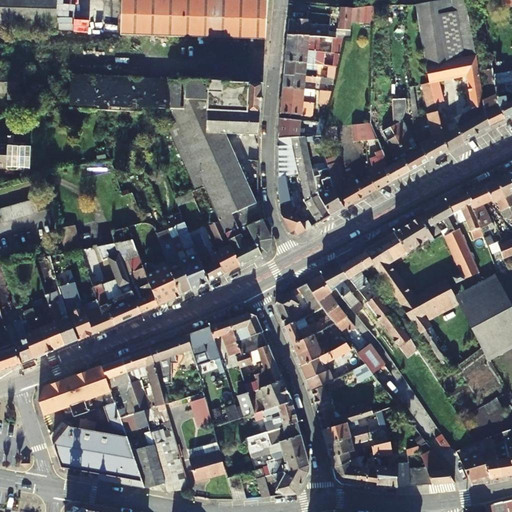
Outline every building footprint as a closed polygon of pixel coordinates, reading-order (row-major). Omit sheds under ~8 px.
[(54,0),(0,0),(0,11),(55,14),(54,0)] [(119,0),(119,16),(251,21),(251,19),(224,18),(224,8),(215,7),(215,0),(119,0)] [(251,14),(251,6),(251,0),(215,0),(215,7),(224,8),(224,18),(251,19),(251,14)] [(415,3),(429,69),(466,61),(455,0),(445,0),(435,1),(415,3)] [(483,115),(482,106),(464,0),(455,0),(466,61),(429,69),(433,87),(437,106),(446,103),(441,83),(469,78),(476,120),(444,139),(447,153),(489,128),(490,128),(484,116),(483,115)] [(511,10),(511,0),(502,0),(504,11),(511,10)] [(251,6),(251,14),(264,14),(265,6),(251,6)] [(351,8),(339,7),(337,30),(336,39),(347,40),(349,28),(351,8)] [(55,14),(0,11),(0,33),(54,35),(55,14)] [(200,38),(263,40),(263,34),(250,34),(251,27),(251,21),(119,16),(119,36),(200,38)] [(328,26),(327,25),(307,24),(307,20),(295,19),(293,36),(308,37),(319,38),(327,38),(328,26)] [(307,49),(308,42),(308,37),(293,36),(286,35),(285,47),(307,49)] [(307,49),(318,51),(319,43),(308,42),(307,49)] [(284,61),(305,64),(306,58),(307,49),(285,47),(284,61)] [(306,58),(317,59),(318,51),(307,49),(306,58)] [(283,76),(304,78),(304,71),(305,64),(284,61),(283,76)] [(304,78),(315,79),(315,72),(304,71),(304,78)] [(0,90),(18,91),(19,72),(0,72),(0,90)] [(504,121),(511,117),(511,101),(506,105),(505,89),(511,88),(511,73),(494,75),(494,80),(497,96),(498,105),(499,109),(499,110),(504,121)] [(498,105),(497,96),(493,97),(490,81),(494,80),(494,75),(494,74),(486,76),(489,97),(491,96),(492,100),(482,106),(483,115),(484,116),(499,109),(498,105)] [(71,75),(69,109),(94,111),(120,113),(140,115),(140,111),(164,112),(209,113),(232,114),(234,82),(199,81),(199,78),(191,78),(191,80),(71,75)] [(208,135),(227,136),(259,137),(261,95),(263,76),(248,75),(248,79),(241,79),(241,83),(234,82),(232,114),(209,113),(208,135)] [(281,89),(302,91),(303,85),(304,78),(283,76),(281,89)] [(444,155),(447,153),(444,139),(437,106),(433,87),(420,90),(427,119),(425,120),(429,139),(429,142),(427,143),(428,148),(421,151),(428,163),(444,155)] [(301,104),(312,105),(313,92),(302,91),(281,89),(280,102),(301,104)] [(319,90),(318,104),(327,105),(328,90),(319,90)] [(300,110),(301,104),(280,102),(279,114),(300,116),(300,110)] [(394,126),(398,124),(403,121),(402,117),(406,113),(405,102),(392,104),(394,126)] [(304,111),(304,116),(308,117),(311,115),(312,105),(301,104),(300,110),(304,111)] [(327,116),(328,107),(318,105),(318,115),(327,116)] [(499,110),(499,109),(484,116),(490,128),(504,121),(499,110)] [(239,206),(255,201),(227,136),(208,135),(209,113),(164,112),(171,126),(202,189),(208,202),(214,214),(225,235),(247,227),(243,216),(239,206)] [(319,120),(316,142),(323,142),(324,142),(327,118),(319,117),(319,120)] [(300,141),(300,120),(279,119),(278,140),(292,141),(300,141)] [(373,141),(372,123),(352,124),(352,141),(373,141)] [(390,128),(407,159),(414,155),(398,124),(394,126),(390,128)] [(171,126),(163,130),(193,192),(202,189),(171,126)] [(400,163),(403,161),(407,159),(390,128),(383,132),(400,163)] [(0,138),(0,166),(28,168),(28,147),(14,147),(14,137),(0,137),(0,138)] [(152,157),(144,137),(131,141),(139,161),(152,157)] [(429,142),(429,139),(418,145),(421,151),(428,148),(427,143),(429,142)] [(139,161),(131,141),(124,144),(122,145),(130,164),(136,162),(139,161)] [(294,148),(300,177),(306,206),(317,225),(331,218),(320,199),(314,174),(308,148),(307,141),(300,141),(292,141),(294,148)] [(381,141),(380,141),(377,141),(377,152),(375,152),(376,163),(371,168),(375,176),(369,179),(376,192),(391,183),(384,171),(384,170),(381,141)] [(282,151),(287,180),(300,177),(294,148),(278,148),(278,151),(282,151)] [(279,181),(287,180),(282,151),(278,151),(278,153),(279,181)] [(421,151),(414,155),(407,159),(403,161),(409,173),(428,163),(421,151)] [(403,161),(400,163),(384,171),(391,183),(409,173),(403,161)] [(339,170),(329,172),(333,193),(344,210),(375,192),(376,192),(369,179),(363,183),(359,176),(342,185),(339,170)] [(326,196),(320,199),(331,218),(344,210),(333,193),(329,172),(321,174),(326,196)] [(511,183),(509,176),(497,181),(511,210),(511,183)] [(293,212),(287,180),(279,181),(279,193),(281,217),(290,235),(298,236),(305,232),(302,226),(293,212)] [(509,220),(511,218),(511,210),(497,181),(485,187),(494,205),(497,204),(505,220),(508,219),(509,220)] [(195,208),(208,202),(202,189),(193,192),(189,194),(195,208)] [(482,205),(486,203),(480,189),(467,195),(480,228),(486,225),(487,229),(491,227),(482,205)] [(449,203),(447,204),(452,215),(463,210),(468,220),(478,244),(486,241),(480,228),(467,195),(449,203)] [(32,198),(0,208),(0,222),(36,211),(32,198)] [(261,208),(260,198),(255,201),(239,206),(243,216),(261,208)] [(447,204),(428,214),(436,225),(443,221),(448,232),(443,234),(463,276),(456,279),(458,284),(479,272),(469,252),(468,248),(456,225),(452,215),(447,204)] [(263,222),(261,208),(243,216),(247,227),(248,228),(263,222)] [(456,225),(468,220),(463,210),(452,215),(456,225)] [(225,235),(214,214),(211,216),(216,227),(210,229),(221,253),(216,255),(219,263),(225,276),(241,268),(225,235)] [(427,230),(436,225),(428,214),(420,219),(427,230)] [(434,241),(427,230),(420,219),(418,219),(383,241),(395,260),(427,239),(430,243),(434,241)] [(271,241),(263,222),(248,228),(262,257),(267,254),(271,241)] [(208,285),(225,276),(219,263),(213,266),(206,248),(204,249),(201,242),(199,243),(190,223),(184,225),(208,285)] [(192,293),(208,285),(184,225),(176,228),(185,253),(177,256),(192,293)] [(241,268),(262,257),(248,228),(247,227),(225,235),(241,268)] [(112,247),(119,264),(135,257),(123,229),(105,236),(109,247),(112,247)] [(59,238),(63,252),(74,251),(70,235),(59,238)] [(177,256),(170,238),(161,241),(170,263),(164,265),(178,299),(192,293),(177,256)] [(511,255),(511,240),(498,247),(503,259),(511,255)] [(388,265),(395,260),(383,241),(375,246),(388,265)] [(411,301),(388,265),(375,246),(364,253),(372,265),(388,288),(418,334),(429,327),(426,322),(457,305),(445,283),(411,301)] [(109,247),(78,250),(81,258),(98,256),(107,259),(115,279),(114,283),(116,287),(119,288),(121,295),(113,299),(114,302),(108,305),(107,302),(108,301),(101,283),(96,284),(91,272),(87,273),(89,280),(103,315),(109,313),(113,326),(140,315),(135,303),(119,264),(112,247),(109,247)] [(139,266),(140,269),(157,307),(178,299),(164,265),(158,251),(150,254),(156,271),(151,273),(148,266),(145,264),(139,266)] [(367,301),(378,295),(378,294),(361,272),(372,265),(364,253),(340,267),(350,280),(367,301)] [(358,305),(344,284),(350,280),(340,267),(339,268),(322,277),(332,293),(337,291),(341,297),(346,305),(347,307),(351,310),(358,305)] [(140,315),(157,307),(140,269),(132,273),(143,300),(135,303),(140,315)] [(62,287),(72,315),(72,316),(81,339),(93,334),(83,306),(70,271),(65,272),(69,284),(62,287)] [(511,305),(497,276),(457,295),(489,361),(511,349),(511,305)] [(335,326),(342,335),(344,337),(355,328),(334,300),(341,297),(337,291),(332,293),(322,277),(307,286),(322,310),(323,310),(329,318),(335,326)] [(92,302),(83,306),(93,334),(99,332),(113,326),(109,313),(103,315),(89,280),(85,282),(92,302)] [(314,314),(322,310),(307,286),(298,290),(314,314)] [(59,288),(69,316),(72,315),(62,287),(59,288)] [(388,288),(378,294),(378,295),(415,352),(425,345),(418,334),(388,288)] [(78,340),(69,317),(63,320),(60,313),(57,314),(54,305),(57,304),(58,301),(56,292),(45,296),(54,323),(63,346),(78,340)] [(291,310),(298,307),(299,306),(292,294),(278,301),(275,307),(285,329),(298,322),(291,310)] [(366,302),(403,360),(415,352),(378,295),(367,301),(366,302)] [(31,309),(29,304),(20,307),(28,331),(23,333),(24,335),(32,358),(51,351),(46,338),(42,340),(31,309)] [(51,351),(63,346),(54,323),(49,324),(42,305),(31,309),(42,340),(46,338),(51,351)] [(298,322),(304,319),(298,307),(291,310),(298,322)] [(231,321),(237,342),(263,335),(256,318),(250,315),(231,321)] [(292,347),(327,330),(335,326),(329,318),(321,322),(322,323),(309,329),(304,319),(298,322),(285,329),(292,347)] [(19,363),(32,358),(24,335),(14,338),(16,332),(13,323),(11,324),(10,320),(3,322),(5,329),(7,328),(13,347),(19,363)] [(211,328),(214,340),(221,337),(228,358),(235,356),(240,355),(237,342),(231,321),(211,328)] [(452,362),(429,327),(418,334),(425,345),(443,371),(446,376),(456,369),(452,362)] [(211,328),(187,337),(191,350),(204,345),(208,359),(219,355),(214,340),(211,328)] [(319,342),(330,337),(327,330),(292,347),(296,357),(320,346),(319,342)] [(269,347),(263,335),(237,342),(240,355),(248,352),(257,350),(269,347)] [(344,337),(342,335),(337,337),(344,348),(350,345),(344,337)] [(176,402),(164,359),(191,350),(187,337),(151,349),(164,405),(176,402)] [(327,342),(332,340),(330,337),(319,342),(320,346),(327,342)] [(378,345),(386,355),(392,351),(384,340),(378,345)] [(378,345),(375,341),(357,354),(365,365),(373,375),(376,379),(394,367),(388,357),(386,355),(378,345)] [(301,368),(332,353),(327,342),(320,346),(296,357),(301,368)] [(324,367),(346,356),(355,352),(350,345),(344,348),(332,353),(301,368),(311,392),(311,393),(325,387),(333,383),(324,367)] [(0,370),(19,363),(13,347),(0,351),(0,370)] [(269,347),(257,350),(262,369),(259,370),(260,374),(253,375),(255,382),(250,384),(248,377),(251,377),(248,368),(240,371),(246,392),(283,382),(269,347)] [(145,368),(155,409),(165,407),(164,405),(151,349),(123,359),(128,374),(145,368)] [(235,356),(238,367),(250,363),(248,352),(240,355),(235,356)] [(116,378),(128,374),(123,359),(102,366),(107,380),(110,388),(119,385),(116,378)] [(373,375),(365,365),(356,371),(353,372),(361,383),(373,375)] [(95,410),(91,399),(108,393),(108,392),(111,391),(110,388),(107,380),(102,366),(93,370),(98,384),(57,398),(56,405),(52,406),(54,411),(64,408),(68,419),(95,410)] [(98,384),(93,370),(85,372),(44,387),(39,400),(44,415),(54,411),(52,406),(56,405),(57,398),(98,384)] [(432,379),(436,384),(446,376),(443,371),(432,379)] [(116,378),(119,385),(126,407),(118,410),(125,432),(145,426),(141,413),(131,383),(128,374),(116,378)] [(141,413),(149,411),(139,381),(131,383),(141,413)] [(261,400),(264,411),(292,403),(292,402),(283,382),(246,392),(246,394),(252,414),(257,413),(254,401),(261,400)] [(328,415),(333,413),(327,394),(325,387),(311,393),(318,418),(328,415)] [(115,403),(111,391),(108,392),(108,393),(107,400),(109,405),(115,403)] [(252,414),(246,394),(236,397),(239,406),(235,407),(239,418),(252,414)] [(212,426),(205,399),(191,403),(198,429),(212,426)] [(62,470),(94,475),(98,475),(143,482),(132,449),(125,432),(118,410),(115,403),(109,405),(105,407),(114,434),(95,431),(80,428),(79,428),(68,427),(54,446),(62,470)] [(260,435),(272,432),(298,424),(292,403),(264,411),(257,413),(252,414),(254,421),(278,415),(279,418),(271,420),(271,423),(258,427),(260,435)] [(234,405),(224,408),(228,421),(239,418),(235,407),(234,405)] [(346,426),(371,418),(368,409),(339,417),(333,413),(328,415),(318,418),(322,434),(346,426)] [(380,431),(385,429),(380,415),(375,417),(380,431)] [(79,428),(80,428),(95,431),(96,423),(81,420),(79,428)] [(272,432),(276,447),(302,440),(298,424),(272,432)] [(322,434),(326,447),(376,432),(375,428),(365,431),(365,428),(349,433),(346,426),(322,434)] [(385,429),(380,431),(384,443),(389,441),(385,429)] [(511,449),(509,439),(511,437),(511,432),(511,429),(502,433),(510,459),(511,465),(511,449)] [(146,431),(140,433),(145,445),(150,443),(146,431)] [(260,435),(244,439),(249,456),(261,452),(261,451),(269,448),(276,447),(272,432),(260,435)] [(326,447),(329,460),(353,453),(351,446),(368,441),(368,438),(377,435),(376,432),(326,447)] [(441,437),(435,441),(444,454),(450,450),(441,437)] [(276,447),(269,448),(273,462),(266,464),(270,477),(273,476),(275,482),(279,484),(276,491),(282,498),(295,496),(308,475),(310,467),(302,440),(276,447)] [(381,461),(394,456),(389,441),(384,443),(370,447),(374,463),(376,472),(378,480),(377,491),(399,489),(398,472),(388,473),(387,466),(383,467),(381,461)] [(163,484),(150,443),(145,445),(132,449),(143,482),(145,489),(163,484)] [(224,468),(220,452),(218,446),(217,444),(203,448),(191,452),(189,456),(190,461),(189,462),(195,484),(226,475),(224,468)] [(473,445),(463,450),(465,454),(475,450),(473,445)] [(419,446),(405,449),(407,456),(420,453),(419,446)] [(370,457),(367,457),(369,459),(365,460),(367,465),(374,463),(370,447),(367,448),(370,457)] [(367,448),(359,451),(361,458),(365,457),(367,457),(370,457),(367,448)] [(484,463),(482,460),(480,461),(488,481),(489,481),(500,478),(496,462),(492,449),(486,450),(489,462),(484,463)] [(427,453),(433,462),(424,462),(426,467),(426,469),(431,486),(454,486),(441,463),(431,450),(427,453)] [(354,455),(353,453),(329,460),(332,470),(349,462),(348,459),(354,455)] [(478,457),(459,463),(469,483),(471,483),(487,480),(488,481),(480,461),(478,457)] [(511,476),(511,465),(510,459),(496,462),(500,478),(511,476)] [(362,462),(350,466),(349,462),(332,470),(335,480),(341,487),(356,488),(357,479),(363,470),(362,462)] [(399,489),(409,488),(410,470),(410,466),(398,470),(398,472),(399,489)] [(260,469),(253,470),(254,474),(252,474),(255,480),(256,481),(256,482),(260,500),(269,499),(260,469)] [(426,469),(417,470),(418,487),(429,487),(431,486),(426,469)] [(368,471),(363,470),(357,479),(356,488),(366,490),(368,471)] [(417,470),(410,470),(409,488),(417,487),(418,487),(417,470)] [(242,485),(256,481),(255,480),(252,474),(251,471),(227,477),(234,502),(246,501),(242,485)] [(377,491),(378,480),(376,472),(368,471),(366,490),(377,491)] [(145,489),(143,482),(98,475),(99,480),(145,489)] [(511,498),(501,502),(504,511),(511,511),(511,506),(511,505),(511,498)] [(493,511),(504,511),(501,502),(492,504),(493,511)]
